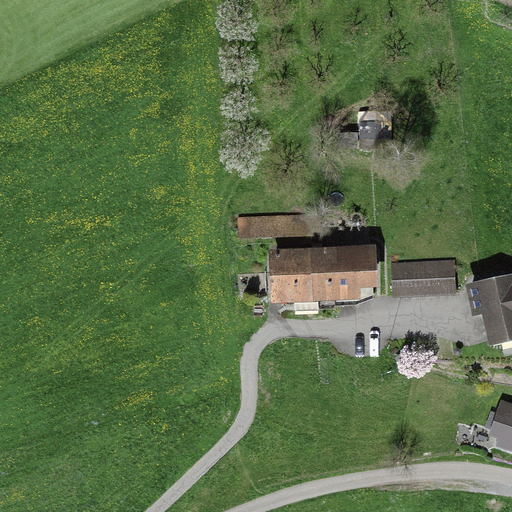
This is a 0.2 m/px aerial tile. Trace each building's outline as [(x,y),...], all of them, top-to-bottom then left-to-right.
[(238,246),(295,243),(294,221),(237,224),(238,246)] [(365,258),(272,263),(274,303),(366,299),(365,258)] [(390,299),(450,299),(450,270),(390,269),(390,299)] [(499,341),(511,337),(511,286),(487,292),(499,341)] [(473,445),(511,460),(511,416),(488,408),(473,445)]
